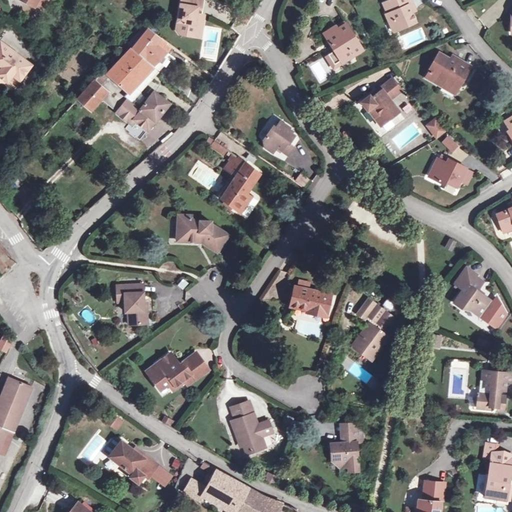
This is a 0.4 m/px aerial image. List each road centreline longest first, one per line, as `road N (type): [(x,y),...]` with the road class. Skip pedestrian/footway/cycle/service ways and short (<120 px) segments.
road 1 (tertiary): [(43,267),(200,122),(255,26)]
road 2 (residential): [(323,511),(170,437),(63,363)]
road 3 (residential): [(446,220),(384,197),(332,158),(310,133),(255,26)]
road 4 (unknown): [(6,226),(104,127),(139,144)]
road 5 (tertiary): [(16,511),(64,398),(63,363)]
